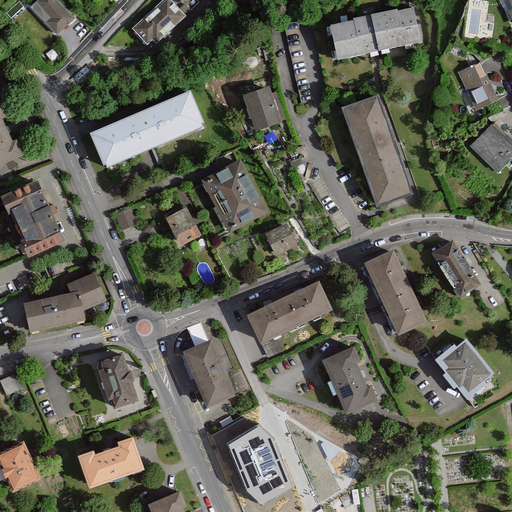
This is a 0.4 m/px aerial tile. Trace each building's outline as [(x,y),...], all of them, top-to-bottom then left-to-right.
[(44,27),(56,39),(74,23),(51,0),(42,0),(34,8),(48,23),(44,27)] [(132,34),(146,50),(152,45),(155,48),(185,21),(167,1),(132,34)] [(373,20),(381,56),(421,46),(412,12),(373,20)] [(369,22),(329,31),(338,67),(378,57),(369,22)] [(480,67),(458,77),(476,116),(498,106),(480,67)] [(191,90),(89,135),(104,170),(206,128),(191,90)] [(269,90),(242,101),(255,138),(281,128),(269,90)] [(377,102),(341,115),(377,211),(413,198),(377,102)] [(0,171),(21,162),(0,114),(0,171)] [(511,147),(492,129),(470,153),(498,178),(511,162),(511,147)] [(240,165),(201,185),(228,238),(268,218),(240,165)] [(38,186),(1,202),(28,262),(65,246),(38,186)] [(116,214),(122,229),(137,224),(130,208),(116,214)] [(186,212),(164,223),(179,252),(202,240),(186,212)] [(275,255),(301,244),(290,221),(265,232),(275,255)] [(453,246),(431,259),(458,304),(480,291),(453,246)] [(396,251),(364,265),(397,339),(429,325),(396,251)] [(69,299),(23,309),(30,336),(86,323),(84,315),(106,306),(95,277),(65,290),(69,299)] [(310,281),(244,312),(262,351),(328,320),(310,281)] [(468,341),(440,363),(469,398),(496,376),(468,341)] [(212,344),(182,357),(206,412),(236,399),(212,344)] [(354,353),(323,366),(347,420),(378,404),(354,353)] [(97,366),(112,413),(138,405),(122,357),(97,366)] [(19,376),(0,383),(0,389),(4,401),(26,392),(19,376)] [(75,415),(43,426),(51,446),(83,434),(75,415)] [(273,437),(259,425),(227,444),(246,492),(262,506),(295,487),(273,437)] [(76,459),(88,494),(144,474),(133,442),(117,448),(119,453),(96,461),(93,453),(76,459)] [(0,454),(0,473),(10,497),(42,484),(25,444),(0,454)] [(185,511),(178,496),(147,510),(147,511),(185,511)]
